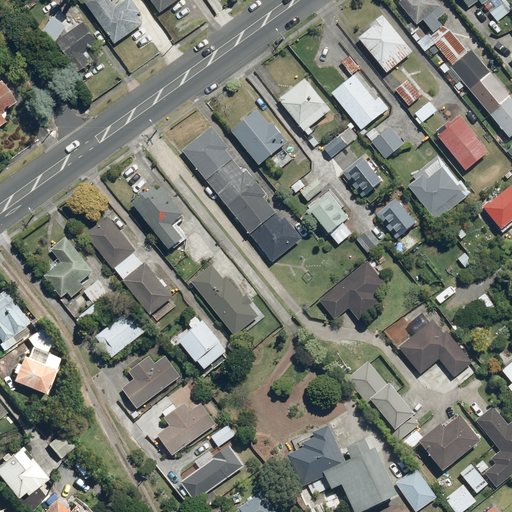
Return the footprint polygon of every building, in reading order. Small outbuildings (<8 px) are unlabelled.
[(109,0),(84,0),(116,45),(144,25),(138,16),(142,13),(133,0),(127,0),(115,9),(109,0)] [(151,0),(161,14),(180,0),(151,0)] [(511,137),(511,136),(511,97),(471,49),(469,52),(451,30),(442,25),(443,25),(438,18),(445,13),(435,0),(401,0),(400,1),(417,24),(424,19),(432,31),(418,42),(425,51),(431,47),(436,54),(440,50),(453,65),(451,66),(511,137)] [(364,34),(359,37),(387,72),(414,51),(383,13),(361,31),(364,34)] [(99,44),(84,22),(53,44),(68,66),(71,64),(78,74),(91,64),(84,54),(99,44)] [(359,71),(332,93),(362,130),(389,108),(380,96),(379,97),(376,93),(378,91),(374,86),(372,88),(359,71)] [(305,78),(279,99),(309,135),(314,131),(310,127),(331,109),(305,78)] [(407,80),(396,91),(410,106),(421,96),(407,80)] [(0,126),(5,122),(0,115),(4,113),(3,111),(15,102),(0,81),(0,126)] [(438,112),(431,101),(415,113),(423,124),(438,112)] [(258,109),(231,130),(259,164),(288,141),(272,122),(270,124),(258,109)] [(441,134),(439,136),(466,170),(489,151),(477,137),(478,136),(460,114),(451,122),(450,120),(438,130),(441,134)] [(212,126),(183,150),(273,262),(303,238),(286,216),(282,219),(264,197),(268,194),(247,169),(244,172),(226,150),(230,147),(212,126)] [(351,127),(324,150),(332,159),(359,136),(351,127)] [(391,127),(373,142),(387,158),(405,143),(391,127)] [(293,158),(285,148),(270,161),(279,171),(293,158)] [(363,155),(343,171),(363,197),(384,181),(363,155)] [(416,179),(409,185),(437,220),(472,193),(462,180),(459,182),(438,156),(414,176),(416,179)] [(309,202),(325,189),(317,179),(305,187),(301,191),(309,202)] [(301,191),(305,187),(299,180),(290,186),(296,194),(301,191)] [(511,184),(484,207),(501,229),(511,219),(511,184)] [(154,185),(133,203),(170,249),(184,237),(173,223),(185,213),(163,186),(158,190),(154,185)] [(330,193),(307,211),(327,236),(330,233),(339,244),(353,233),(344,222),(350,217),(330,193)] [(397,198),(377,214),(397,239),(417,223),(397,198)] [(108,216),(85,235),(113,269),(137,250),(108,216)] [(381,243),(368,228),(355,239),(368,254),(381,243)] [(44,276),(61,297),(68,292),(72,297),(85,287),(81,281),(94,271),(66,236),(51,249),(61,261),(44,276)] [(474,262),(465,251),(457,258),(467,269),(474,262)] [(381,265),(386,261),(380,254),(370,262),(376,270),(381,276),(387,272),(381,265)] [(368,260),(320,300),(335,319),(349,308),(360,321),(385,301),(379,293),(388,286),(368,260)] [(146,262),(123,281),(151,315),(174,297),(146,262)] [(212,265),(192,281),(235,335),(259,315),(251,305),(253,302),(247,294),(244,296),(227,276),(224,279),(212,265)] [(86,287),(83,290),(95,304),(97,303),(111,291),(99,277),(86,287)] [(0,340),(1,342),(0,342),(0,346),(3,351),(28,333),(23,326),(28,323),(4,289),(0,292),(0,340)] [(483,304),(492,315),(498,310),(485,293),(470,305),(475,310),(483,304)] [(106,314),(97,303),(95,304),(81,316),(90,327),(106,314)] [(96,337),(112,358),(154,325),(137,304),(96,337)] [(188,332),(179,340),(196,361),(198,360),(205,369),(227,350),(220,342),(222,341),(204,319),(201,322),(196,315),(188,322),(192,327),(187,331),(188,332)] [(468,325),(462,318),(452,326),(458,334),(468,325)] [(434,319),(400,346),(422,374),(440,359),(455,377),(473,362),(447,330),(444,332),(434,319)] [(135,379),(122,388),(138,408),(181,376),(166,355),(156,363),(150,355),(129,371),(135,379)] [(23,356),(13,381),(45,394),(55,369),(23,356)] [(387,384),(369,361),(347,378),(398,442),(420,424),(413,415),(415,413),(390,382),(387,384)] [(511,389),(511,361),(503,369),(511,381),(511,383),(509,386),(511,389)] [(170,425),(157,434),(173,455),(217,424),(202,402),(191,410),(186,402),(177,408),(174,403),(163,412),(166,416),(164,417),(170,425)] [(494,405),(476,420),(501,450),(492,457),(497,463),(485,472),(497,487),(511,475),(511,421),(509,424),(494,405)] [(441,422),(419,439),(444,470),(482,439),(462,413),(445,426),(441,422)] [(316,436),(303,443),(304,446),(288,454),(303,486),(326,475),(333,488),(343,483),(356,511),(359,511),(399,493),(376,446),(371,448),(366,436),(347,445),(353,457),(346,460),(329,424),(314,431),(316,436)] [(229,425),(212,436),(220,447),(236,436),(229,425)] [(62,433),(48,445),(60,459),(75,447),(62,433)] [(214,458),(181,481),(194,501),(246,466),(230,444),(213,456),(214,458)] [(3,460),(0,462),(0,477),(17,498),(24,492),(27,495),(48,479),(22,446),(19,448),(19,447),(10,454),(10,453),(8,455),(6,453),(1,457),(3,460)] [(417,468),(396,482),(416,511),(438,497),(417,468)] [(463,511),(477,502),(463,485),(446,499),(456,511),(463,511)] [(278,511),(262,490),(239,508),(240,509),(235,511),(278,511)] [(68,511),(54,499),(42,511),(86,511),(84,510),(81,511),(68,511)]
